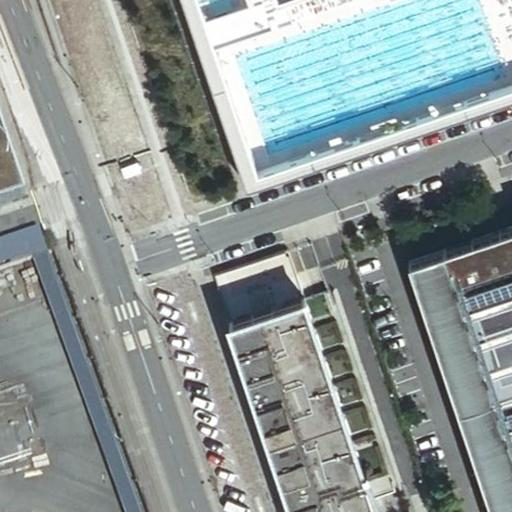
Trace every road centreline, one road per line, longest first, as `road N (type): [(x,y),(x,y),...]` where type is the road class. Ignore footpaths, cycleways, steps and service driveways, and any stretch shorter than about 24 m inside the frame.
road 1 (residential): [(112,266),(511,135)]
road 2 (residential): [(112,266),(13,0)]
road 3 (residential): [(197,511),(112,266)]
